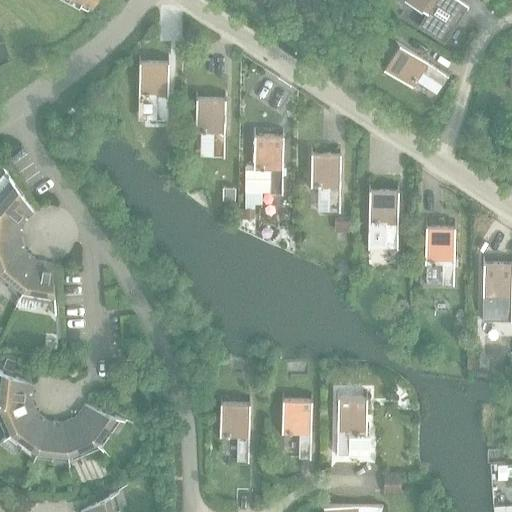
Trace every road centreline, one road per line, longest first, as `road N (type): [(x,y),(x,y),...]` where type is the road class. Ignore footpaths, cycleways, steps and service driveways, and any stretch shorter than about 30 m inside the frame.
road 1 (residential): [(436,160),(182,0)]
road 2 (residential): [(196,511),(188,404),(142,302),(98,242)]
road 3 (residential): [(63,400),(98,373),(98,242)]
road 4 (residential): [(143,0),(107,48),(10,108)]
road 5 (residential): [(98,242),(10,108)]
road 6 (unclassified): [(436,160),(484,46),(511,26)]
